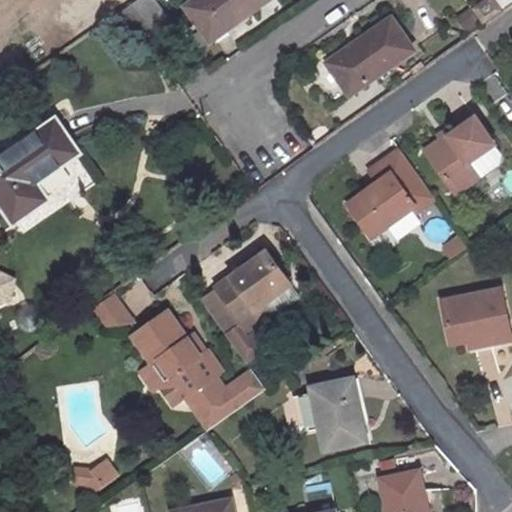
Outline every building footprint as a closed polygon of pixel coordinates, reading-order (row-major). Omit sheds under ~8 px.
[(75,0),(51,18),(69,46),(115,15),(128,6),(134,2),(132,0),(75,0)] [(136,0),(134,2),(128,6),(144,29),(159,49),(179,34),(156,1),(155,0),(136,0)] [(196,0),(186,7),(211,41),(269,0),(196,0)] [(482,28),(502,14),(495,4),(476,18),(482,28)] [(131,38),(144,29),(128,6),(115,15),(131,38)] [(8,18),(0,20),(0,52),(18,45),(8,18)] [(328,65),(350,96),(413,53),(391,21),(328,65)] [(447,135),(425,149),(452,188),(476,171),(469,161),(495,145),(476,119),(449,138),(447,135)] [(0,157),(0,205),(14,225),(48,201),(38,184),(80,155),(56,120),(0,157)] [(456,193),(480,177),(506,159),(495,145),(469,161),(476,171),(452,188),(456,193)] [(436,201),(400,151),(370,171),(378,183),(348,206),(368,233),(382,224),(384,228),(414,208),(417,213),(436,201)] [(370,237),(384,228),(382,224),(368,233),(370,237)] [(255,312),(292,286),(266,253),(216,289),(242,325),(248,334),(263,323),(255,312)] [(0,274),(0,302),(7,300),(13,280),(0,274)] [(292,286),(255,312),(263,323),(300,298),(292,286)] [(242,325),(216,289),(200,301),(226,337),(240,327),(242,325)] [(511,339),(503,290),(443,303),(451,340),(469,336),(471,348),(511,339)] [(168,311),(132,337),(154,366),(144,373),(143,378),(152,390),(157,391),(161,389),(172,404),(181,403),(186,399),(195,392),(219,425),(266,392),(252,373),(225,392),(215,378),(223,373),(207,351),(206,352),(202,346),(196,350),(187,338),(168,311)] [(247,338),(240,327),(226,337),(247,365),(264,354),(252,335),(247,338)] [(193,334),(187,338),(196,350),(202,346),(193,334)] [(329,378),(311,381),(313,394),(321,431),(325,451),(366,442),(353,380),(331,384),(329,378)] [(219,425),(195,392),(186,399),(209,432),(219,425)] [(321,431),(313,394),(294,398),(300,427),(310,425),(311,433),(321,431)] [(108,464),(95,474),(105,488),(119,478),(108,464)] [(95,474),(78,472),(76,486),(96,488),(99,492),(105,488),(95,474)] [(428,511),(420,473),(381,480),(387,511),(428,511)] [(138,511),(136,502),(115,507),(116,511),(138,511)] [(233,511),(231,502),(183,511),(233,511)]
